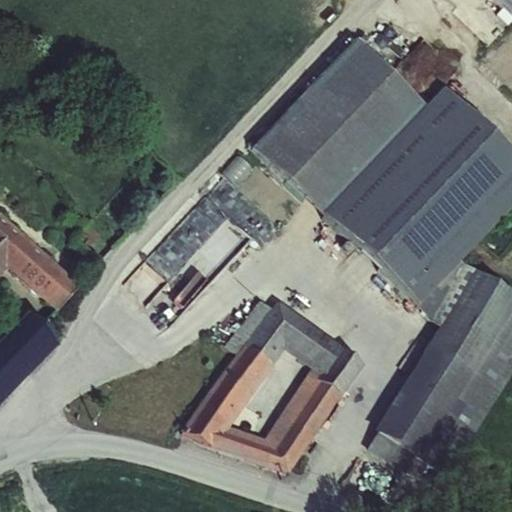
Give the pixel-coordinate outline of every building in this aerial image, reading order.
[(511,0),(491,0),(511,19),(511,0)] [(448,337),(368,422),(425,475),(511,382),(511,294),(469,254),(511,208),(511,157),(439,90),(425,106),(354,40),(249,152),(448,337)] [(177,306),(238,239),(223,226),(232,215),(206,192),(121,286),(145,308),(161,291),(177,306)] [(0,220),(0,409),(56,339),(22,312),(0,339),(0,278),(5,273),(57,314),(80,284),(0,220)] [(181,440),(288,475),(326,419),(324,424),(366,362),(282,306),(260,299),(259,298),(226,347),(234,353),(187,423),(181,440)]
